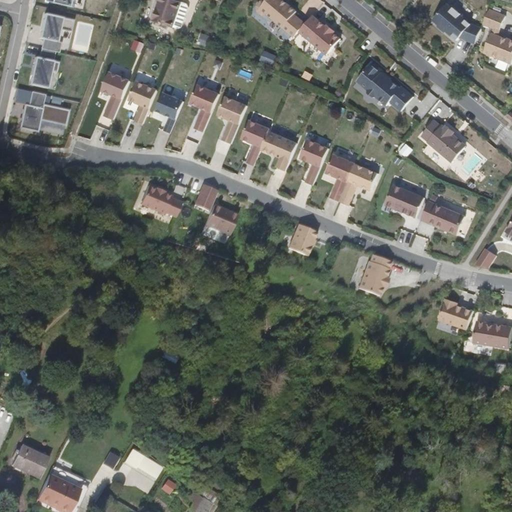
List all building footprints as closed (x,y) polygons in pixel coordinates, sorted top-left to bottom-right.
[(164,0),(158,20),(177,26),(186,1),(183,0),(164,0)] [(309,24),(298,14),(300,11),(287,0),(269,0),(265,0),(261,5),(261,10),(266,14),(271,14),(298,37),(303,32),(309,24)] [(461,38),(476,44),(482,29),(471,24),(461,15),(461,14),(454,8),(453,9),(447,4),(445,6),(436,17),(434,21),(439,26),(439,27),(446,33),(447,32),(458,41),(461,38)] [(505,16),(489,10),(483,25),(494,29),(484,53),(511,64),(511,63),(511,40),(507,39),(507,40),(498,36),(505,16)] [(61,18),(43,14),(38,38),(56,42),(61,18)] [(303,32),(330,55),(344,39),(337,33),(329,27),(316,15),(309,24),(303,32)] [(209,48),(212,37),(202,33),(198,44),(209,48)] [(273,66),(278,56),(265,51),(261,60),(273,66)] [(33,58),(27,84),(45,89),(52,62),(33,58)] [(394,78),(374,61),(367,70),(367,71),(359,81),(369,90),(370,94),(374,98),(378,97),(388,106),(392,102),(403,112),(415,97),(404,88),(403,89),(393,80),(394,78)] [(108,116),(118,120),(135,82),(115,73),(107,91),(121,97),(118,104),(115,103),(108,116)] [(138,122),(146,125),(161,91),(141,82),(133,100),(145,106),(138,122)] [(197,127),(206,131),(222,93),(201,84),(193,102),(208,109),(205,116),(202,115),(197,127)] [(339,87),(336,94),(344,98),(347,90),(339,87)] [(187,102),(166,93),(158,111),(172,117),(166,131),(173,134),(187,102)] [(432,109),(434,94),(427,93),(424,107),(432,109)] [(233,143),(250,105),(228,96),(220,114),(236,121),(233,128),(230,127),(224,139),(233,143)] [(42,109),(25,105),(20,128),(38,132),(41,120),(66,126),(69,111),(43,105),(42,109)] [(108,130),(112,120),(102,116),(98,125),(108,130)] [(250,161),(257,164),(264,148),(272,130),(273,128),(252,119),(244,137),(257,143),(250,161)] [(430,141),(430,142),(454,163),(466,148),(465,147),(465,144),(460,140),(457,140),(452,136),(454,134),(456,132),(448,126),(446,128),(444,126),(443,127),(436,121),(423,136),(430,141)] [(300,142),(272,130),(264,148),(283,157),(279,166),(289,170),(300,142)] [(308,182),(315,185),(331,148),(310,139),(303,157),(316,163),(308,182)] [(407,144),(400,151),(407,158),(414,150),(407,144)] [(358,163),(336,154),(328,172),(344,179),(341,186),(338,185),(332,197),(341,201),(358,163)] [(380,173),(358,163),(341,201),(351,205),(356,193),(353,191),(356,184),(372,191),(380,173)] [(219,190),(205,184),(202,191),(216,196),(219,190)] [(177,216),(183,201),(174,197),(174,196),(166,192),(167,191),(159,187),(158,189),(150,185),(143,203),(166,214),(167,212),(177,216)] [(426,198),(395,185),(387,205),(395,208),(395,206),(403,210),(403,211),(417,217),(422,207),(426,198)] [(216,196),(202,191),(197,204),(210,210),(216,196)] [(422,219),(458,235),(466,216),(430,201),(422,219)] [(223,207),(216,204),(207,224),(231,234),(240,214),(232,211),(223,207)] [(299,224),(289,247),(308,255),(318,231),(299,224)] [(390,261),(372,254),(369,261),(368,261),(358,288),(379,295),(382,286),(383,287),(386,278),(385,277),(389,269),(388,268),(390,261)] [(467,329),(473,311),(462,307),(458,306),(457,305),(457,303),(446,299),(439,319),(467,329)] [(486,323),(476,321),(472,342),(508,349),(511,327),(495,324),(494,324),(494,326),(486,324),(487,323),(486,323)] [(165,350),(162,357),(175,363),(178,357),(165,350)] [(44,458),(19,447),(11,468),(34,479),(44,458)] [(114,470),(120,457),(109,452),(103,464),(114,470)] [(45,473),(35,496),(53,503),(52,506),(64,511),(68,511),(78,488),(45,473)] [(168,479),(160,489),(169,495),(176,485),(168,479)] [(198,479),(186,497),(193,502),(187,511),(188,511),(209,511),(221,493),(198,479)] [(180,504),(188,488),(180,481),(175,488),(179,491),(174,500),(180,504)]
